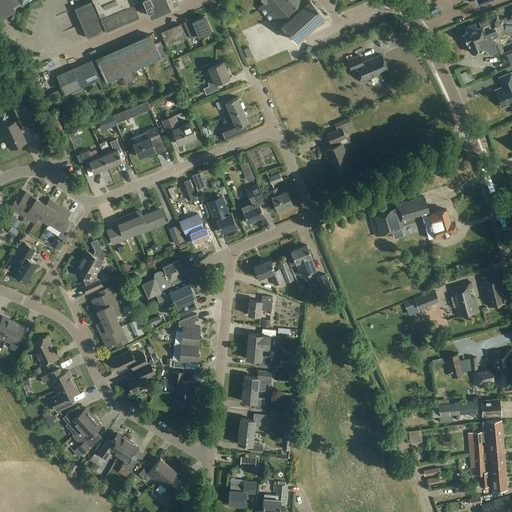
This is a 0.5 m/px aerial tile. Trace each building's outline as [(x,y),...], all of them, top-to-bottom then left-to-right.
[(0,0),(0,17),(2,20),(15,9),(13,6),(19,1),(22,5),(27,0),(0,0)] [(106,30),(101,19),(100,17),(93,0),(75,8),(87,38),(106,30)] [(93,0),(100,17),(132,3),(139,0),(143,0),(148,9),(151,16),(170,8),(169,7),(178,4),(177,2),(176,0),(93,0)] [(262,0),(264,2),(258,8),(277,29),(282,25),(296,42),(324,16),(309,0),(262,0)] [(133,6),(101,19),(106,30),(138,17),(133,6)] [(496,15),(487,19),(489,24),(488,24),(489,26),(491,25),(493,24),(498,37),(507,33),(507,35),(511,33),(511,8),(511,9),(511,10),(511,13),(511,14),(510,16),(511,18),(507,20),(506,17),(499,20),(497,16),(496,15)] [(184,23),(191,39),(192,39),(199,36),(200,36),(200,37),(212,32),(206,17),(194,22),(193,22),(192,20),(185,23),(184,23)] [(471,53),(480,50),(484,48),(487,47),(489,52),(496,50),(494,45),(500,42),(498,37),(493,24),(491,25),(489,26),(488,24),(489,24),(487,19),(481,22),(482,26),(477,29),(475,24),(465,28),(467,32),(466,33),(463,34),(463,35),(464,36),(460,37),(463,45),(467,43),(471,53)] [(175,44),(187,40),(186,37),(181,24),(161,33),(166,45),(174,42),(175,44)] [(106,81),(121,75),(130,71),(160,58),(161,57),(160,56),(165,54),(161,46),(160,42),(155,43),(151,35),(57,76),(65,94),(104,77),(106,81)] [(494,45),(496,50),(497,54),(504,51),(500,42),(494,45)] [(388,70),(381,54),(362,62),(359,55),(352,58),(348,60),(347,60),(352,71),(357,69),(362,81),(371,78),(373,83),(382,79),(380,74),(388,70)] [(204,89),(206,95),(219,89),(216,84),(229,78),(223,62),(208,69),(213,79),(207,81),(209,86),(204,89)] [(502,107),(506,105),(509,104),(510,104),(511,107),(511,75),(511,76),(511,73),(499,78),(503,87),(495,90),(502,107)] [(227,106),(230,115),(243,110),(238,97),(226,102),(224,100),(216,103),(218,110),(227,106)] [(138,113),(150,108),(147,101),(135,106),(138,113)] [(26,143),(19,128),(26,124),(18,106),(9,110),(14,122),(0,128),(0,130),(3,138),(5,137),(10,150),(26,143)] [(244,124),(248,123),(243,110),(230,115),(235,125),(222,130),(226,140),(247,131),(244,124)] [(53,114),(49,115),(58,135),(62,134),(62,133),(53,114)] [(106,128),(115,125),(112,115),(103,118),(106,128)] [(179,127),(175,116),(162,121),(167,133),(173,130),(179,144),(196,137),(190,122),(179,127)] [(336,122),(338,126),(339,129),(351,124),(350,122),(348,117),(336,122)] [(201,127),(204,135),(211,132),(208,124),(201,127)] [(80,127),(72,130),(74,136),(82,132),(80,127)] [(133,143),(139,157),(155,150),(151,140),(160,137),(156,127),(142,133),(144,138),(133,143)] [(341,144),(340,140),(345,137),(341,128),(327,134),(331,143),(333,143),(335,147),(324,151),(329,161),(330,160),(336,173),(350,167),(345,155),(347,155),(342,144),(341,144)] [(114,152),(104,156),(108,167),(122,161),(118,151),(121,150),(116,140),(110,142),(114,152)] [(104,156),(103,155),(93,160),(89,150),(77,155),(81,167),(90,163),(93,173),(108,167),(104,156)] [(243,172),(251,169),(248,162),(240,165),(243,172)] [(198,190),(206,187),(200,172),(192,175),(198,190)] [(174,177),(180,192),(188,189),(182,174),(174,177)] [(268,178),(271,185),(282,180),(279,174),(268,178)] [(254,221),(254,219),(263,216),(258,202),(264,199),(257,184),(245,189),(250,200),(240,204),(246,219),(245,220),(247,224),(254,221)] [(279,195),(276,188),(270,191),(272,198),(271,198),(277,210),(292,204),(287,192),(279,195)] [(11,207),(23,215),(34,198),(25,192),(20,200),(16,198),(11,207)] [(401,224),(405,223),(405,220),(422,215),(429,239),(435,237),(442,235),(443,238),(445,239),(449,238),(450,236),(449,233),(456,231),(455,229),(457,228),(456,222),(453,223),(453,221),(450,221),(447,209),(436,212),(436,213),(430,215),(425,196),(396,205),(397,208),(370,216),(376,236),(402,228),(401,224)] [(35,222),(39,217),(46,205),(34,198),(23,215),(35,222)] [(217,221),(217,223),(221,233),(236,227),(232,217),(231,215),(230,215),(230,216),(228,216),(221,199),(208,204),(213,217),(216,216),(218,221),(217,221)] [(39,217),(50,224),(61,207),(49,200),(46,205),(39,217)] [(61,207),(50,224),(63,232),(69,223),(65,221),(70,213),(61,207)] [(140,211),(128,215),(136,234),(165,222),(160,210),(142,217),(140,211)] [(136,234),(128,215),(117,220),(119,226),(107,231),(112,244),(136,234)] [(16,227),(20,221),(13,217),(10,223),(16,227)] [(190,232),(194,244),(209,238),(202,221),(191,226),(192,230),(189,231),(190,232)] [(169,229),(175,244),(184,241),(178,225),(169,229)] [(161,228),(152,231),(157,248),(166,245),(161,228)] [(55,238),(51,245),(58,250),(62,243),(61,242),(57,239),(55,238)] [(14,275),(26,283),(37,265),(29,259),(35,250),(25,243),(16,258),(22,262),(14,275)] [(309,251),(307,246),(291,252),(293,258),(289,260),(289,259),(288,260),(291,266),(291,265),(297,263),(303,277),(303,276),(308,274),(311,273),(310,272),(315,270),(315,271),(316,271),(311,259),(314,258),(310,250),(309,251)] [(86,251),(80,261),(98,271),(103,261),(103,260),(106,254),(102,252),(99,258),(86,251)] [(157,295),(159,298),(158,298),(158,299),(158,300),(158,301),(159,302),(160,303),(160,304),(161,304),(162,304),(163,304),(164,304),(165,304),(165,303),(166,303),(166,302),(167,301),(167,300),(167,299),(172,297),(175,305),(184,301),(186,306),(190,305),(188,299),(195,296),(179,260),(163,267),(166,274),(164,275),(163,274),(163,273),(162,273),(161,272),(160,272),(159,272),(158,272),(157,272),(156,272),(155,273),(154,274),(153,275),(153,276),(153,277),(153,278),(153,279),(153,280),(141,285),(148,299),(157,295)] [(98,271),(80,261),(74,272),(88,279),(86,283),(87,285),(83,287),(85,293),(102,286),(99,279),(99,280),(95,277),(98,271)] [(274,271),(274,270),(270,261),(254,267),(258,278),(270,274),(275,286),(284,282),(279,270),(274,271)] [(280,265),(287,283),(293,281),(286,263),(280,265)] [(121,267),(121,268),(124,273),(130,270),(127,265),(127,264),(121,267)] [(107,275),(112,272),(109,266),(104,268),(107,275)] [(498,287),(497,281),(501,280),(500,273),(481,278),(484,289),(485,289),(489,306),(505,302),(502,292),(504,292),(502,286),(498,287)] [(331,290),(332,289),(326,274),(317,278),(323,293),(331,290)] [(478,311),(473,295),(469,296),(468,290),(472,289),(470,282),(450,287),(452,294),(449,294),(452,308),(455,307),(458,317),(478,311)] [(92,300),(96,309),(115,300),(109,287),(99,291),(101,296),(92,300)] [(427,294),(414,299),(418,310),(431,304),(427,294)] [(271,311),(272,297),(261,296),(261,301),(249,300),(248,315),(260,316),(261,310),(271,311)] [(96,309),(102,321),(115,316),(121,313),(115,300),(96,309)] [(413,300),(404,304),(406,309),(415,306),(413,300)] [(182,331),(178,331),(176,331),(175,343),(181,344),(181,343),(199,345),(199,339),(200,339),(201,338),(202,337),(202,336),(201,335),(200,334),(200,328),(192,327),(192,323),(199,320),(197,314),(179,321),(178,326),(183,326),(182,331)] [(146,321),(149,327),(162,321),(159,315),(146,321)] [(96,324),(102,336),(120,327),(115,316),(102,321),(96,324)] [(0,337),(5,340),(13,322),(2,317),(0,322),(0,337)] [(129,323),(135,334),(142,331),(137,319),(129,323)] [(13,322),(5,340),(11,343),(9,348),(19,352),(26,338),(20,335),(24,326),(13,322)] [(102,336),(103,338),(107,346),(115,342),(117,346),(127,342),(121,329),(120,327),(102,336)] [(314,341),(328,337),(325,328),(311,333),(314,341)] [(276,330),(262,329),(262,335),(248,334),(247,346),(269,349),(270,336),(275,337),(276,330)] [(53,349),(47,337),(31,344),(41,366),(58,358),(54,348),(53,349)] [(198,352),(199,345),(181,343),(181,344),(179,361),(174,360),(173,367),(185,368),(186,362),(197,363),(197,356),(199,356),(200,355),(200,354),(200,353),(199,352),(198,352)] [(262,348),(247,347),(246,359),(259,360),(258,367),(267,368),(268,356),(261,356),(262,348)] [(511,354),(511,348),(505,350),(504,352),(499,353),(498,351),(490,353),(492,368),(472,373),(474,384),(494,380),(496,386),(511,382),(511,354)] [(133,370),(137,368),(148,363),(143,353),(134,358),(130,350),(113,358),(119,370),(130,365),(133,370)] [(463,375),(462,372),(459,360),(458,354),(443,357),(448,378),(463,375)] [(469,357),(469,358),(471,370),(478,369),(477,357),(469,357)] [(137,368),(140,375),(126,381),(132,393),(149,385),(145,378),(155,373),(150,362),(148,363),(137,368)] [(50,379),(55,390),(73,382),(68,371),(60,375),(57,369),(40,377),(43,383),(50,379)] [(194,391),(195,382),(183,381),(184,373),(170,371),(169,384),(177,385),(175,402),(191,404),(192,391),(194,391)] [(244,376),(243,389),(257,390),(265,391),(265,384),(266,379),(271,379),(271,372),(258,371),(257,377),(254,377),(244,376)] [(21,382),(25,390),(30,387),(26,380),(21,382)] [(73,382),(55,390),(57,395),(50,399),(56,411),(73,404),(70,396),(78,392),(73,382)] [(257,391),(243,389),(242,401),(255,403),(254,409),(266,411),(267,404),(263,404),(264,399),(257,398),(257,391)] [(438,403),(439,416),(469,413),(469,414),(483,413),(483,417),(501,415),(500,399),(481,401),(481,400),(438,403)] [(62,418),(64,419),(67,423),(65,425),(74,434),(78,430),(79,430),(93,417),(85,408),(77,415),(73,411),(72,409),(62,418)] [(49,410),(42,413),(44,419),(51,416),(49,410)] [(240,419),(239,431),(253,433),(254,425),(261,426),(261,421),(265,422),(266,415),(254,414),(253,420),(240,419)] [(421,414),(422,426),(434,426),(433,414),(421,414)] [(53,420),(56,419),(54,415),(42,421),(44,427),(54,422),(53,420)] [(74,434),(72,436),(80,445),(77,447),(83,453),(92,445),(87,439),(101,426),(93,417),(79,430),(78,430),(74,434)] [(482,442),(482,441),(488,441),(503,439),(501,420),(486,421),(487,431),(468,433),(469,444),(482,442)] [(284,435),(291,436),(293,424),(285,423),(284,435)] [(429,428),(430,434),(452,431),(452,429),(458,428),(457,425),(429,428)] [(253,433),(239,431),(238,444),(250,445),(250,452),(261,453),(262,446),(259,446),(259,441),(252,440),(253,433)] [(111,452),(118,456),(128,440),(124,437),(123,438),(117,434),(112,442),(107,438),(97,453),(106,459),(111,452)] [(282,449),(290,450),(292,437),(283,436),(282,449)] [(488,441),(489,450),(489,453),(504,452),(503,439),(488,441)] [(128,440),(118,456),(125,460),(121,466),(130,472),(137,462),(131,459),(139,448),(132,444),(133,443),(128,440)] [(483,454),(482,442),(469,444),(470,455),(483,454)] [(483,454),(470,455),(471,467),(484,466),(483,463),(483,462),(490,462),(490,466),(505,465),(504,452),(489,453),(483,454)] [(285,463),(296,459),(294,454),(290,456),(290,454),(283,456),(285,463)] [(241,457),(241,465),(256,466),(257,456),(250,456),(250,457),(241,457)] [(151,477),(156,481),(169,466),(160,458),(151,469),(146,465),(138,474),(147,482),(151,477)] [(95,472),(100,466),(94,462),(90,469),(95,472)] [(471,467),(472,476),(480,475),(480,478),(488,477),(488,474),(491,474),(491,477),(499,476),(499,478),(506,477),(505,465),(490,466),(490,472),(484,472),(484,468),(484,466),(471,467)] [(169,466),(156,481),(160,485),(156,490),(167,499),(175,489),(169,484),(178,474),(169,466)] [(439,468),(424,471),(425,477),(440,474),(439,468)] [(480,478),(480,483),(491,482),(492,490),(507,489),(506,477),(499,478),(499,476),(491,477),(491,480),(488,480),(488,477),(480,478)] [(255,493),(256,483),(256,482),(244,481),(243,485),(231,484),(230,490),(229,490),(228,504),(245,505),(246,492),(255,493)] [(284,503),(285,485),(274,484),(274,492),(277,492),(277,495),(264,494),(263,499),(261,511),(279,511),(280,502),(284,503)] [(454,488),(455,494),(475,492),(474,486),(454,488)] [(510,511),(507,500),(506,497),(494,501),(481,505),(482,511),(510,511)]
